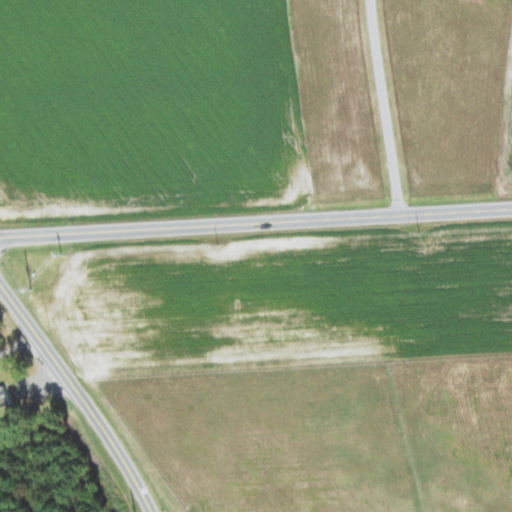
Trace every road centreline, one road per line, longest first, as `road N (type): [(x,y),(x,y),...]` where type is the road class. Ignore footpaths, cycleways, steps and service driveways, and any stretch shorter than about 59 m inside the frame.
road 1 (tertiary): [(511,206),(0,235)]
road 2 (tertiary): [(152,511),(0,282)]
